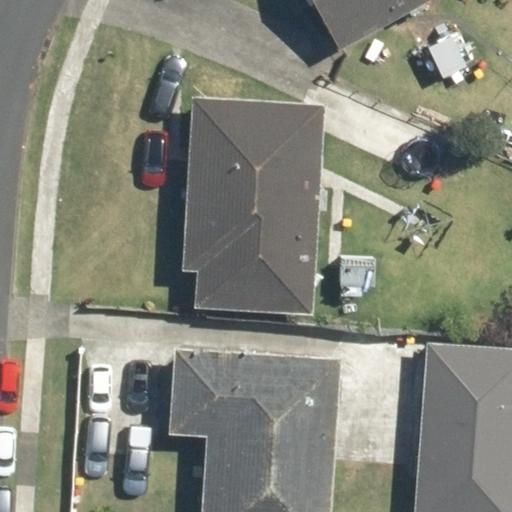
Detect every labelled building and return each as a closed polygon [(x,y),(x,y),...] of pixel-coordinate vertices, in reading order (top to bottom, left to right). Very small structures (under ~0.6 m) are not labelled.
[(323,0),(342,38),(417,0),(323,0)] [(319,304),(335,99),(201,88),(185,294),(319,304)] [(210,511),(333,511),(343,354),(269,350),(269,349),(177,342),(171,431),(215,434),(210,511)] [(511,348),(432,343),(422,510),(456,511),(506,511),(511,419),(511,348)] [(70,501),(70,511),(192,511),(193,485),(149,483),(148,505),(70,501)]
